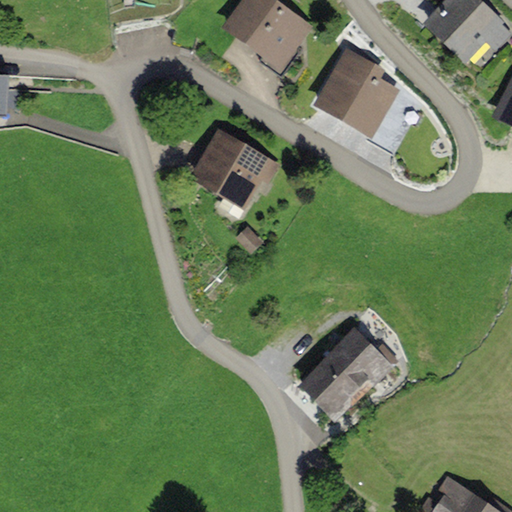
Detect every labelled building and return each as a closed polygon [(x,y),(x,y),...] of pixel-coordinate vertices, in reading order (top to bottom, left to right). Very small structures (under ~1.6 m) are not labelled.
[(311,30),(267,0),(245,0),(222,34),(280,75),(311,30)] [(511,35),(511,34),(474,0),(452,0),(424,32),(464,68),(485,45),(495,54),(511,35)] [(386,73),(346,51),(313,111),(368,141),(394,93),(379,84),(386,73)] [(0,124),(9,125),(12,83),(0,82),(0,124)] [(511,86),(494,124),(511,132),(511,86)] [(398,87),(394,93),(368,141),(397,157),(427,103),(398,87)] [(279,168),(219,133),(190,184),(244,214),(262,182),(269,186),(279,168)] [(249,231),(236,242),(251,258),(264,247),(249,231)] [(393,372),(354,335),(301,390),(340,426),(393,372)] [(503,511),(455,484),(438,511),(503,511)]
